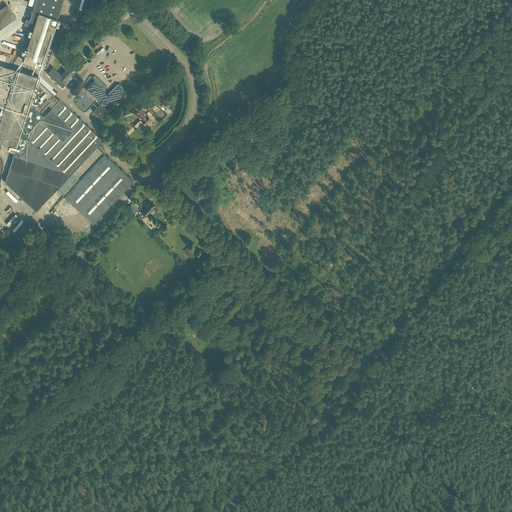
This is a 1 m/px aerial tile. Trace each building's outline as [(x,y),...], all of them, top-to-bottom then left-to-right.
[(33,27),(23,60),(47,68),(50,57),(57,34),(52,32),(63,0),(35,0),(29,20),(26,19),(24,24),(33,27)] [(0,8),(0,28),(16,17),(7,4),(0,8)] [(45,98),(50,93),(38,81),(39,77),(16,69),(0,63),(0,146),(15,151),(5,182),(36,211),(57,189),(93,223),(133,181),(97,147),(102,141),(59,100),(58,100),(54,96),(49,102),(45,98)] [(53,67),(47,72),(60,84),(59,85),(62,88),(65,85),(63,83),(66,79),(70,74),(65,70),(61,74),(53,67)] [(86,89),(98,100),(93,105),(96,108),(93,111),(100,118),(115,103),(116,104),(127,93),(118,84),(108,95),(103,91),(104,89),(95,80),(86,89)] [(80,98),(78,100),(86,107),(94,98),(85,90),(79,96),(80,98)] [(54,96),(50,93),(45,98),(49,102),(54,96)] [(146,110),(151,114),(153,111),(151,109),(155,105),(157,107),(159,104),(162,107),(164,105),(156,98),(152,102),(149,107),(146,110)] [(167,104),(172,110),(178,105),(173,101),(171,103),(169,102),(167,104)] [(134,108),(137,112),(135,114),(141,119),(141,120),(146,125),(152,119),(147,114),(146,114),(136,105),(134,108)] [(136,204),(143,210),(142,211),(147,215),(150,212),(153,209),(155,211),(158,208),(155,206),(156,206),(153,204),(151,201),(147,205),(144,207),(142,205),(143,205),(139,201),(136,204)] [(132,203),(128,208),(134,214),(138,209),(132,203)] [(19,228),(27,220),(25,218),(17,227),(19,228)] [(186,252),(194,258),(197,254),(189,248),(186,252)]
